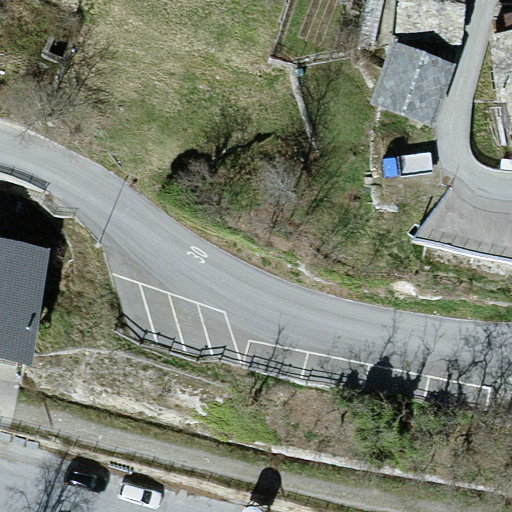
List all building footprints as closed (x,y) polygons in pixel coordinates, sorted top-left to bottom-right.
[(456,44),(462,0),(399,0),(395,35),(456,44)] [(453,67),(388,46),(371,99),(435,120),(453,67)] [(511,46),(481,52),(494,105),(511,100),(511,46)] [(510,162),(511,161),(511,100),(494,105),(510,162)] [(47,250),(0,242),(0,356),(31,361),(47,250)]
